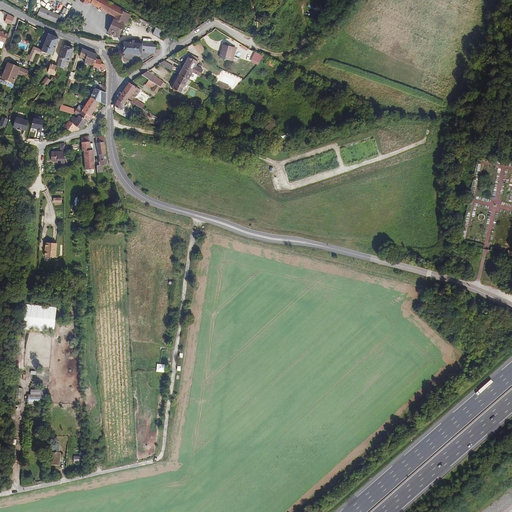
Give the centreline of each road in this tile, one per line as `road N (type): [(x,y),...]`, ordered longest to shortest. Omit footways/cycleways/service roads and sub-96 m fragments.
road 1 (unclassified): [(0,494),(161,454),(197,216)]
road 2 (secondary): [(197,216),(429,273),(511,306)]
road 3 (track): [(16,491),(35,187)]
road 4 (motorway): [(511,372),(352,511)]
road 5 (track): [(110,119),(280,164)]
road 6 (motorway): [(385,511),(511,401)]
road 7 (residential): [(112,85),(208,24),(255,46)]
road 8 (secondary): [(110,112),(117,168),(134,192),(197,216)]
road 9 (secondary): [(0,5),(98,51),(112,85)]
